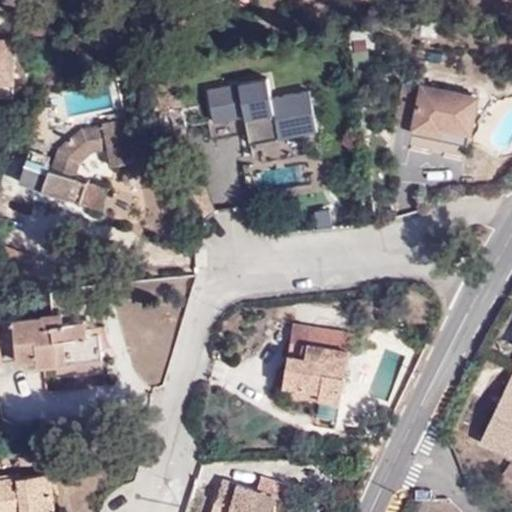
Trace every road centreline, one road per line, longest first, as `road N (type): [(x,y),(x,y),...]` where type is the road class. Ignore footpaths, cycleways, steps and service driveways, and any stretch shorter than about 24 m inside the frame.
road 1 (residential): [(510,238),(221,265),(143,511)]
road 2 (tertiary): [(401,448),(510,238)]
